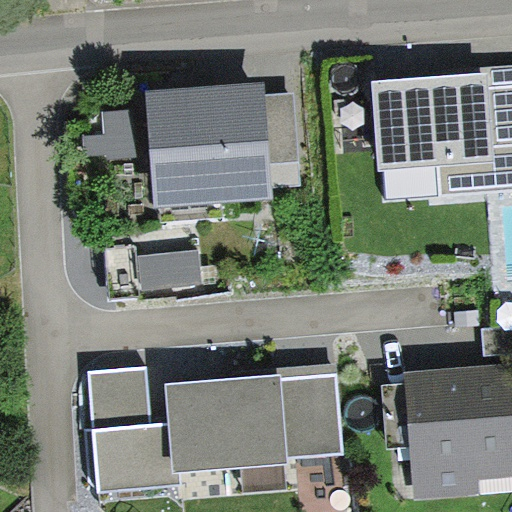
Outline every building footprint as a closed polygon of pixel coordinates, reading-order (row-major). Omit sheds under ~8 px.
[(511,145),(489,147),(485,78),(441,80),(373,85),(378,165),(439,162),(441,195),(511,190),(511,145)] [(265,188),(259,97),(156,104),(161,194),(265,188)] [(303,202),(299,99),(274,100),(279,203),(303,202)] [(511,328),(483,330),(484,355),(511,353),(511,328)] [(413,500),(485,495),(484,478),(511,475),(511,362),(404,371),(405,383),(381,385),(386,451),(409,449),(413,500)] [(146,368),(89,373),(93,428),(87,429),(91,485),(119,511),(179,511),(173,420),(150,424),(146,368)] [(280,375),(170,384),(173,420),(177,474),(288,465),(287,455),(281,380),(280,375)] [(281,380),(287,455),(342,450),(336,375),(281,380)]
